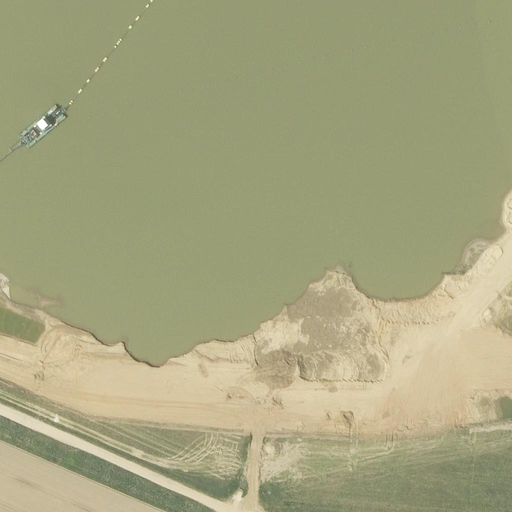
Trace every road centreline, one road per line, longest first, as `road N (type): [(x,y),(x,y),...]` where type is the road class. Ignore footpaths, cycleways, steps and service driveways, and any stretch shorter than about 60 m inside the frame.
road 1 (unclassified): [(237,511),(252,497),(261,415),(138,414),(50,394),(0,369)]
road 2 (track): [(0,410),(231,511)]
